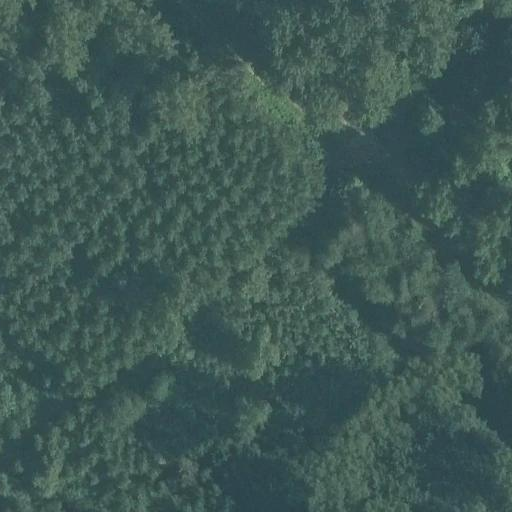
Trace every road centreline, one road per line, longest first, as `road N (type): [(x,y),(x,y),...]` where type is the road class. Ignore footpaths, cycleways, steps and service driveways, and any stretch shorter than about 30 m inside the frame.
road 1 (track): [(0,443),(511,14)]
road 2 (track): [(210,0),(511,284)]
